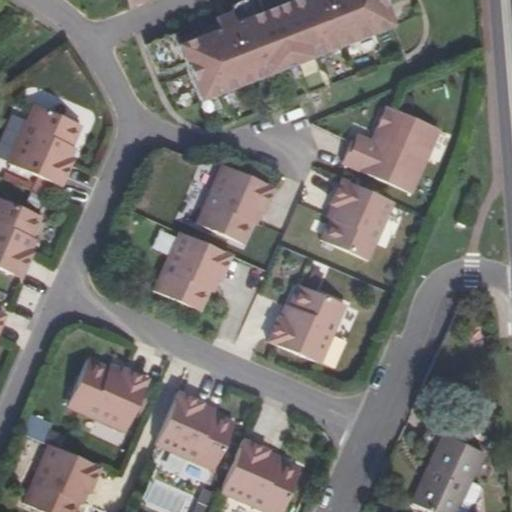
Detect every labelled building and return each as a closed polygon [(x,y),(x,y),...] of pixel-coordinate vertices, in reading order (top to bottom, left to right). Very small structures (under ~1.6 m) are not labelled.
[(126,0),(130,9),(153,0),(126,0)] [(188,64),(158,75),(169,105),(196,95),(211,132),(407,58),(392,20),(420,10),(416,0),(381,0),(383,2),(343,17),(339,6),(323,12),(314,10),(294,18),(300,35),(275,44),(269,27),(247,36),(242,43),(227,49),(231,60),(192,75),(188,64)] [(32,106),(7,165),(59,188),(70,163),(65,161),(80,127),(32,106)] [(351,142),(341,165),(411,196),(425,162),(418,159),(431,128),(385,108),(375,133),(377,134),(373,143),(356,136),(354,143),(351,142)] [(438,131),(431,128),(418,159),(425,162),(438,131)] [(221,167),(195,226),(242,247),(257,213),(262,215),(273,190),(221,167)] [(367,263),(392,204),(340,181),(329,206),(334,209),(319,243),(367,263)] [(0,271),(20,280),(31,255),(25,253),(40,219),(0,201),(0,271)] [(219,282),(230,257),(177,234),(152,294),(199,314),(214,280),(219,282)] [(266,343),(319,366),(344,307),(297,286),(282,320),(277,318),(266,343)] [(86,361),(66,407),(124,433),(147,381),(122,370),(120,376),(86,361)] [(202,405),(177,394),(154,446),(213,472),(233,425),(199,410),(202,405)] [(412,503),(429,511),(455,511),(482,453),(442,435),(412,503)] [(242,442),(222,489),(275,511),(281,511),(299,473),(265,458),(267,453),(242,442)] [(99,469),(47,446),(21,505),(36,511),(74,511),(83,492),(88,494),(99,469)]
